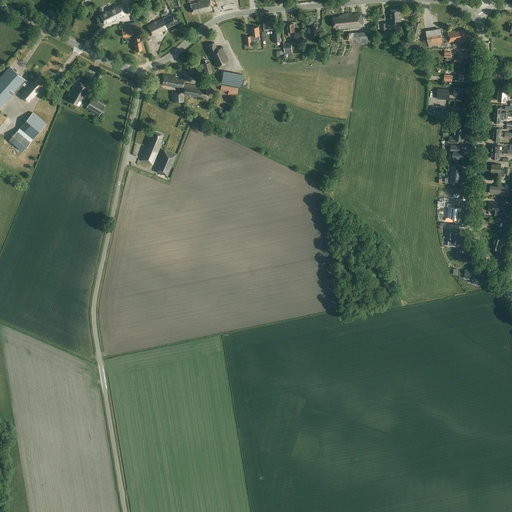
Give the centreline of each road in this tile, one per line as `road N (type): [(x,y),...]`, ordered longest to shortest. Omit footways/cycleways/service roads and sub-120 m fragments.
road 1 (unclassified): [(125,511),(93,306),(142,70)]
road 2 (tertiary): [(511,291),(472,237),(482,54),(473,14)]
road 3 (tertiary): [(142,70),(224,17),(351,2)]
road 4 (tertiary): [(142,70),(117,66),(0,4)]
